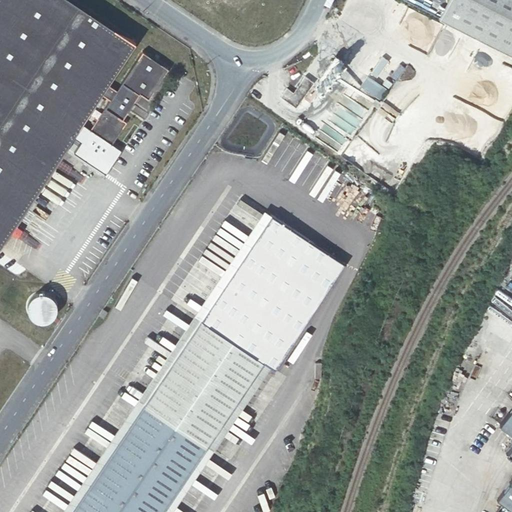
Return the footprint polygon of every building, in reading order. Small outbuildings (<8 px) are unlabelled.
[(0,0),(0,240),(101,94),(110,100),(94,124),(93,125),(95,132),(96,133),(111,144),(126,123),(122,120),(140,95),(147,99),(149,101),(170,70),(144,52),(117,91),(107,84),(136,42),(73,0),(0,0)] [(511,0),(448,0),(440,16),(511,53),(511,0)] [(281,95),(296,106),(314,81),(305,75),(294,92),(287,87),(281,95)] [(371,94),(377,86),(365,77),(359,84),(371,94)] [(138,395),(75,489),(81,493),(271,213),(265,208),(138,395)] [(158,511),(206,443),(263,360),(269,364),(273,367),(344,264),(271,213),(81,493),(75,489),(72,492),(79,496),(68,511),(158,511)] [(109,307),(105,304),(101,310),(105,313),(109,307)] [(158,511),(168,511),(269,364),(263,360),(206,443),(158,511)] [(511,404),(499,422),(511,431),(511,442),(506,451),(511,455),(511,404)] [(511,477),(497,496),(511,507),(511,477)] [(58,511),(68,511),(79,496),(72,492),(58,511)]
